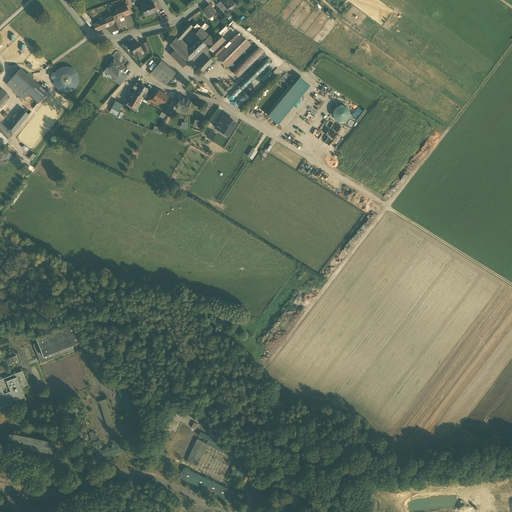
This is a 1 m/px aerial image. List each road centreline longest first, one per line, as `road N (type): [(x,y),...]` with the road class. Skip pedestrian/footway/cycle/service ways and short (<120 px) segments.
road 1 (track): [(511,47),(262,370)]
road 2 (track): [(245,118),(511,284)]
road 3 (residential): [(111,41),(152,83),(245,118)]
